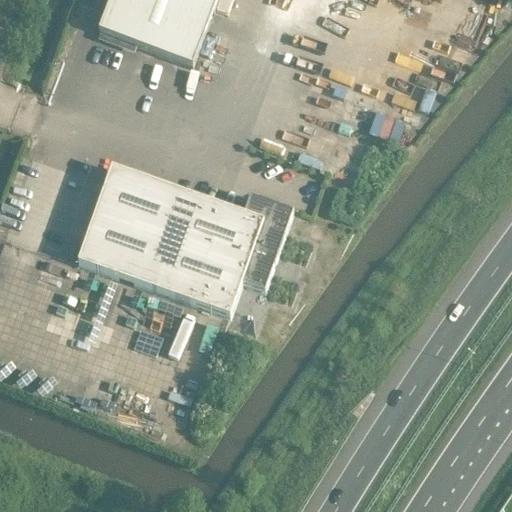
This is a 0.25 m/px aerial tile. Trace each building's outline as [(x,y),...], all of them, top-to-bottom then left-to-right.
[(204,44),(221,0),(114,0),(102,35),(180,65),(194,70),(204,44)] [(474,58),(479,37),(458,32),(453,53),(474,58)] [(299,65),(315,64),(314,44),(298,44),(299,65)] [(203,64),(221,67),(223,52),(206,49),(203,64)] [(417,78),(421,69),(396,60),(392,69),(417,78)] [(230,321),(242,287),(265,295),(293,214),(250,199),(244,218),(112,172),(79,267),(230,321)] [(56,313),(45,319),(57,345),(68,340),(56,313)]
